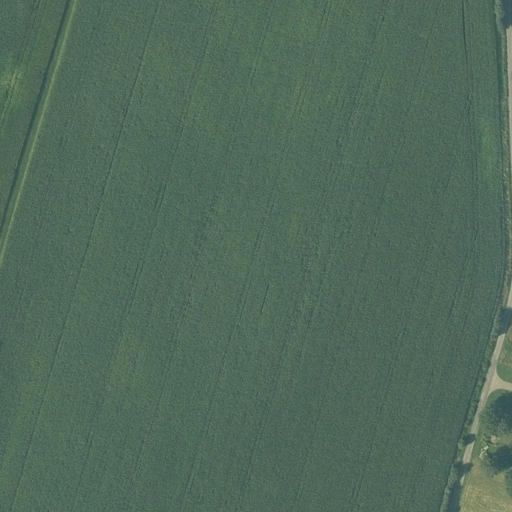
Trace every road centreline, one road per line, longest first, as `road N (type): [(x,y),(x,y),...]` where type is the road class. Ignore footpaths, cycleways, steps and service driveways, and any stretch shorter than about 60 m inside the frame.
road 1 (track): [(0,239),(69,0)]
road 2 (unclassified): [(511,296),(449,511)]
road 3 (unclassified): [(507,0),(511,137)]
